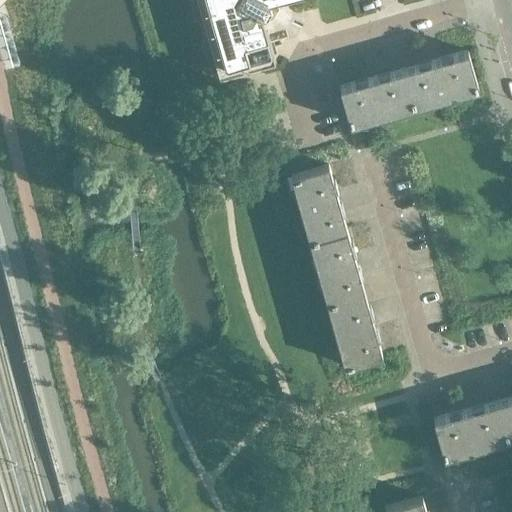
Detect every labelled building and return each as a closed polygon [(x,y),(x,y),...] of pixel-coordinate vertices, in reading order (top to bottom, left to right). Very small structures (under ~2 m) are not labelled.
[(198,0),(219,75),(275,59),(264,21),(273,18),(279,8),(276,0),(198,0)] [(468,50),(441,57),(404,68),(414,105),(478,87),(468,50)] [(414,105),(404,68),(340,86),(351,123),(414,105)] [(291,173),(309,237),(346,227),(328,163),(291,173)] [(364,290),(346,227),(309,237),(327,300),(364,290)] [(382,354),(364,290),(327,300),(345,364),(382,354)] [(511,395),(511,396),(498,400),(508,437),(511,436),(511,395)] [(508,437),(498,400),(434,418),(444,455),(508,437)] [(385,505),(386,511),(426,511),(422,495),(385,505)]
